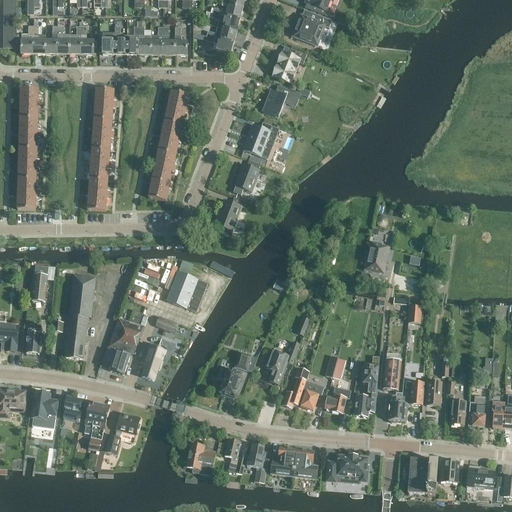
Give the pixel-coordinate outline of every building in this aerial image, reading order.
[(70,0),(70,1),(77,1),(77,9),(82,9),(81,0),(70,0)] [(93,0),(94,0),(101,1),(101,9),(106,9),(105,0),(93,0)] [(163,0),(163,10),(169,10),(169,1),(176,1),(175,0),(163,0)] [(192,10),(193,2),(200,2),(199,0),(187,0),(187,10),(192,10)] [(225,0),(224,5),(229,6),(243,10),(245,0),(225,0)] [(309,0),(308,4),(315,7),(315,8),(331,14),(336,0),(309,0)] [(211,14),(240,22),(243,10),(229,6),(227,12),(222,11),(222,12),(214,10),(212,9),(211,14)] [(318,46),(328,19),(305,11),(302,17),(301,16),(298,24),(299,24),(297,30),(296,29),(293,37),(318,46)] [(219,22),(218,28),(237,33),(240,22),(211,14),(206,13),(206,18),(219,22)] [(21,56),(34,56),(34,28),(29,28),(29,36),(22,36),(22,42),(21,56)] [(39,28),(34,28),(34,56),(46,56),(46,42),(46,36),(39,36),(39,28)] [(46,56),(58,57),(58,28),(53,28),(52,42),(46,42),(46,56)] [(58,28),(58,57),(69,57),(70,42),(70,37),(63,37),(63,28),(58,28)] [(69,57),(81,57),(82,28),(77,28),(77,37),(70,37),(70,42),(69,57)] [(94,42),(87,42),(87,37),(87,28),(82,28),(81,57),(94,57),(94,42)] [(207,38),(234,45),(237,33),(218,28),(216,35),(208,33),(207,38)] [(103,57),(115,57),(115,29),(110,29),(110,37),(110,42),(103,42),(103,57)] [(115,29),(115,57),(127,57),(127,37),(120,37),(120,29),(115,29)] [(127,57),(139,57),(139,29),(134,29),(134,37),(127,37),(127,57)] [(139,57),(151,57),(151,38),(144,37),(144,29),(139,29),(139,57)] [(151,38),(151,57),(163,57),(163,29),(158,29),(158,38),(151,38)] [(163,57),(175,58),(175,43),(169,43),(169,38),(168,38),(168,29),(163,29),(163,57)] [(187,43),(181,43),(181,38),(180,38),(180,29),(175,29),(175,43),(175,58),(187,58),(187,43)] [(231,57),(234,45),(207,38),(206,43),(219,46),(217,53),(231,57)] [(303,66),(307,57),(291,50),(289,56),(282,54),(272,78),(291,85),(299,64),(303,66)] [(271,93),(263,114),(279,120),(285,105),(296,109),(301,97),(278,88),(275,95),(271,93)] [(21,90),(20,106),(41,106),(41,102),(39,102),(39,91),(21,90)] [(95,106),(116,108),(116,104),(114,104),(115,92),(96,91),(95,106)] [(171,93),(168,108),(189,113),(189,109),(187,108),(189,97),(171,93)] [(20,106),(20,121),(38,121),(39,110),(41,110),(41,106),(20,106)] [(95,106),(94,121),(113,123),(113,111),(116,112),(116,108),(95,106)] [(168,108),(165,123),(183,127),(185,116),(188,116),(189,113),(168,108)] [(20,121),(19,136),(40,136),(41,132),(38,132),(38,121),(20,121)] [(93,136),(114,138),(114,134),(112,134),(113,123),(94,121),(93,136)] [(162,138),(182,142),(183,138),(181,138),(183,127),(165,123),(162,138)] [(244,152),(267,161),(271,151),(272,151),(274,146),(270,144),(273,135),(274,135),(276,130),(263,125),(261,130),(254,127),(244,152)] [(19,151),(38,151),(38,140),(40,140),(40,136),(19,136),(19,151)] [(92,151),(110,153),(111,141),(114,142),(114,138),(93,136),(92,151)] [(159,153),(177,156),(179,145),(181,146),(182,142),(162,138),(159,153)] [(19,166),(40,166),(40,163),(37,162),(38,151),(19,151),(19,166)] [(92,151),(91,166),(112,168),(112,164),(110,164),(110,153),(92,151)] [(155,167),(176,172),(177,168),(174,167),(177,156),(159,153),(155,167)] [(234,194),(241,197),(243,191),(252,195),(261,173),(259,172),(261,167),(249,162),(247,168),(243,166),(235,188),(236,188),(234,194)] [(18,181),(37,181),(37,170),(39,170),(40,166),(19,166),(18,181)] [(90,181),(108,183),(109,172),(111,172),(112,168),(91,166),(90,181)] [(155,167),(152,182),(170,186),(173,175),(175,175),(176,172),(155,167)] [(18,196),(39,197),(39,193),(36,193),(37,181),(18,181),(18,196)] [(89,196),(110,198),(110,194),(107,194),(108,183),(90,181),(89,196)] [(173,186),(170,186),(152,182),(148,199),(166,203),(169,192),(171,192),(173,186)] [(39,200),(39,197),(18,196),(17,211),(36,212),(36,200),(39,200)] [(88,212),(106,213),(107,202),(109,202),(110,198),(89,196),(88,212)] [(221,235),(228,238),(230,239),(232,233),(235,232),(238,223),(237,220),(242,209),(248,211),(251,205),(235,199),(232,205),(225,202),(216,227),(223,230),(221,235)] [(383,245),(382,245),(383,241),(372,239),(371,242),(364,271),(385,276),(391,248),(382,246),(383,245)] [(410,266),(419,268),(421,260),(411,258),(410,266)] [(35,268),(34,276),(32,302),(45,304),(48,277),(49,269),(35,268)] [(187,311),(197,314),(208,286),(198,282),(178,274),(167,303),(187,311)] [(369,275),(361,274),(359,285),(367,287),(369,275)] [(97,279),(74,277),(69,318),(89,320),(92,320),(97,279)] [(287,290),(275,286),(272,293),(284,298),(287,290)] [(423,309),(409,308),(408,325),(421,326),(423,309)] [(140,326),(143,315),(133,312),(129,322),(140,326)] [(176,334),(180,324),(160,317),(156,327),(176,334)] [(89,320),(69,318),(65,359),(84,361),(89,320)] [(134,356),(143,328),(119,320),(109,348),(134,356)] [(297,335),(303,338),(309,323),(302,321),(297,335)] [(63,334),(64,324),(54,323),(52,333),(63,334)] [(16,354),(19,326),(0,324),(0,344),(2,345),(1,352),(5,353),(16,354)] [(39,356),(41,336),(42,336),(42,331),(29,329),(29,334),(28,334),(26,355),(39,356)] [(279,387),(288,364),(293,366),(300,346),(293,344),(288,357),(273,351),(271,357),(266,370),(273,372),(269,383),(279,387)] [(154,383),(158,371),(160,372),(163,364),(164,364),(166,358),(165,358),(167,350),(151,345),(143,370),(144,372),(142,379),(154,383)] [(124,377),(131,357),(117,353),(110,373),(124,377)] [(250,358),(239,355),(233,373),(227,371),(226,373),(222,371),(219,380),(223,381),(219,395),(221,395),(220,397),(227,399),(228,397),(234,399),(242,371),(246,372),(250,358)] [(338,361),(333,380),(340,382),(345,363),(338,361)] [(401,363),(385,362),(383,392),(398,393),(401,363)] [(448,378),(449,368),(449,364),(442,364),(441,379),(448,379),(448,378)] [(357,398),(355,418),(368,419),(368,412),(375,413),(379,369),(365,367),(365,368),(363,370),(362,382),(363,385),(368,386),(367,399),(357,398)] [(282,407),(292,410),(294,406),(298,408),(299,404),(306,383),(309,374),(298,370),(295,380),(298,381),(294,396),(286,393),(282,407)] [(324,389),(306,383),(299,404),(302,405),(301,408),(313,413),(317,400),(320,401),(324,389)] [(440,408),(442,384),(428,383),(426,407),(440,408)] [(405,391),(409,391),(408,398),(402,398),(402,402),(404,402),(404,405),(408,405),(408,406),(411,406),(422,407),(424,385),(406,384),(405,391)] [(455,385),(448,384),(447,397),(454,397),(455,385)] [(331,413),(343,416),(347,400),(350,401),(351,393),(336,390),(333,400),(328,398),(325,411),(332,412),(331,413)] [(0,418),(9,419),(9,411),(17,411),(17,413),(24,413),(26,412),(26,404),(25,403),(25,393),(0,391),(0,418)] [(50,396),(35,394),(31,420),(47,422),(47,416),(56,417),(58,402),(49,401),(50,396)] [(402,404),(402,402),(402,398),(403,395),(396,394),(395,398),(391,398),(389,422),(390,422),(392,424),(397,424),(399,423),(406,423),(408,405),(404,405),(402,404)] [(503,431),(511,431),(511,398),(508,398),(508,407),(505,407),(503,431)] [(82,413),(80,412),(83,402),(67,399),(65,410),(66,410),(64,420),(80,424),(82,413)] [(450,426),(464,428),(466,403),(452,402),(450,426)] [(492,422),(494,422),(493,430),(503,431),(505,407),(505,404),(493,403),(492,422)] [(98,453),(99,453),(104,430),(107,419),(108,419),(110,408),(90,404),(88,415),(89,415),(86,427),(94,429),(91,440),(88,451),(98,453)] [(477,405),(470,404),(469,427),(472,428),(485,429),(486,417),(484,417),(485,408),(477,407),(477,405)] [(117,457),(121,440),(120,440),(122,434),(136,438),(141,420),(140,420),(140,419),(133,417),(133,418),(121,415),(117,432),(117,433),(115,439),(104,436),(99,453),(117,457)] [(228,442),(225,458),(232,460),(229,473),(242,477),(246,461),(240,459),(240,461),(237,461),(241,444),(228,442)] [(191,445),(186,469),(193,471),(192,475),(211,478),(216,455),(204,453),(205,451),(205,448),(191,445)] [(246,468),(259,470),(263,471),(264,461),(263,460),(265,449),(253,447),(250,458),(248,457),(246,468)] [(273,463),(271,476),(294,479),(297,449),(281,447),(279,461),(280,461),(280,464),(273,463)] [(294,479),(316,482),(318,469),(311,468),(311,465),(313,465),(314,451),(297,449),(294,479)] [(366,460),(365,458),(360,458),(359,459),(347,458),(346,457),(341,456),(340,457),(338,457),(338,464),(328,463),(326,483),(337,484),(340,484),(341,477),(360,479),(359,483),(368,484),(369,471),(367,471),(368,460),(366,460)] [(267,472),(269,462),(264,461),(263,471),(259,470),(256,484),(264,486),(266,472),(267,472)] [(408,495),(435,497),(438,463),(430,462),(430,463),(411,462),(408,495)] [(443,463),(441,484),(457,486),(459,464),(443,463)] [(469,467),(466,489),(474,490),(474,489),(484,490),(493,492),(495,473),(483,472),(483,468),(469,467)] [(511,479),(505,479),(503,500),(511,500),(511,479)]
